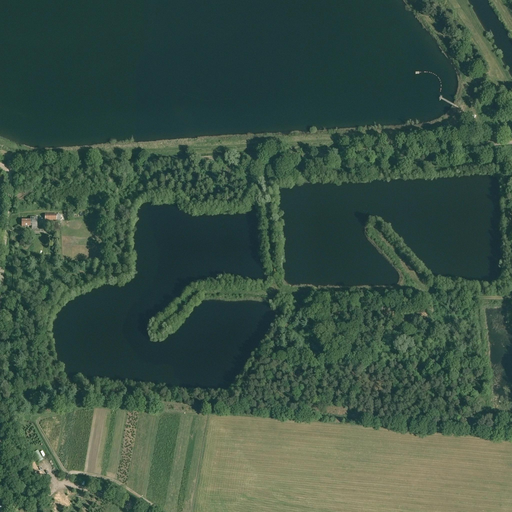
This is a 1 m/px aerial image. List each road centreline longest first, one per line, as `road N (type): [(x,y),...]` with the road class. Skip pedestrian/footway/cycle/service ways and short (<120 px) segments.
road 1 (track): [(11,168),(511,139)]
road 2 (unclassified): [(0,331),(11,168)]
road 3 (unclassified): [(19,511),(2,459),(0,362)]
